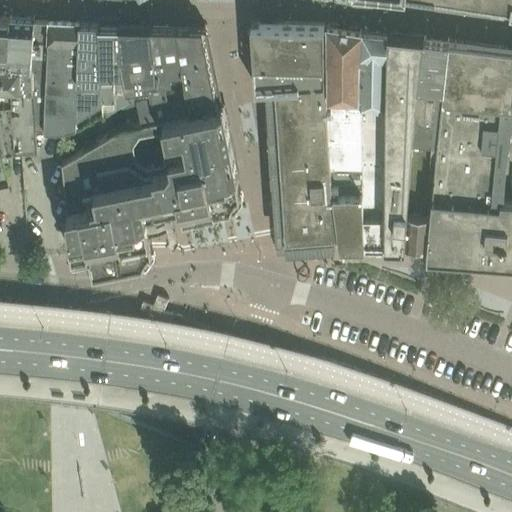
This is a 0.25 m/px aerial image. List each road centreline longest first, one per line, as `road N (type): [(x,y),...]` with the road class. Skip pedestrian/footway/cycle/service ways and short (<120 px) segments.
road 1 (primary): [(511,475),(234,375),(0,339)]
road 2 (unclassified): [(271,289),(205,274),(74,287),(0,281)]
road 3 (unclassified): [(511,370),(271,289)]
road 4 (unclassified): [(217,511),(247,362),(271,289)]
